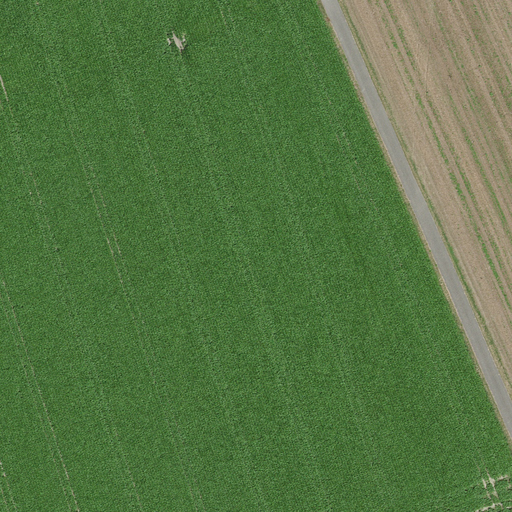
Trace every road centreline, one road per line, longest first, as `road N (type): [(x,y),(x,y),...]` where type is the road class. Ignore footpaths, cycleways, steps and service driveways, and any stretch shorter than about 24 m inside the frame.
road 1 (residential): [(511,429),(322,0)]
road 2 (track): [(226,0),(0,102)]
